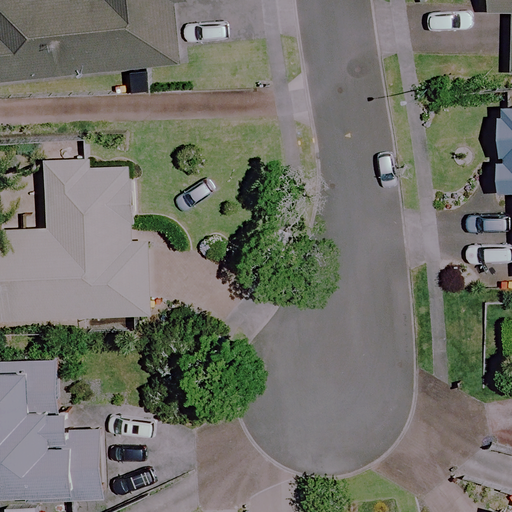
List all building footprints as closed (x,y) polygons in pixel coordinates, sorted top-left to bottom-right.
[(0,0),(0,79),(180,60),(173,0),(0,0)] [(511,0),(483,0),(483,8),(508,9),(506,69),(511,69),(511,0)] [(511,104),(494,105),(495,191),(511,190),(511,104)] [(85,155),(37,156),(40,228),(0,228),(0,318),(147,314),(145,238),(132,238),(129,160),(85,162),(85,155)] [(0,491),(73,486),(74,499),(102,497),(98,428),(71,430),(68,389),(56,390),(54,356),(0,359),(0,491)]
